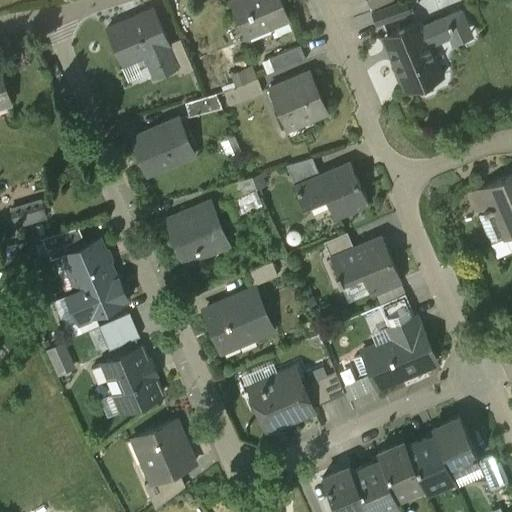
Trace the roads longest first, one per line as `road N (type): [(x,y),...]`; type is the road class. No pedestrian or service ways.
road 1 (residential): [(43,15),(233,458),(262,470),(480,384)]
road 2 (residential): [(404,182),(480,384)]
road 3 (residential): [(328,0),(375,131),(404,182)]
